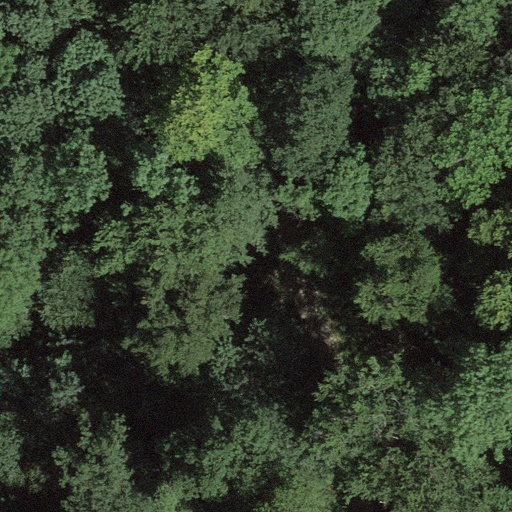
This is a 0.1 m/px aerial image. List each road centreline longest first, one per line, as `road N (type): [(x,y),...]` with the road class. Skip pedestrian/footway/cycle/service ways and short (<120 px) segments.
road 1 (track): [(347,511),(337,415),(272,213),(262,156),(271,56),(294,0)]
road 2 (track): [(305,310),(511,239)]
